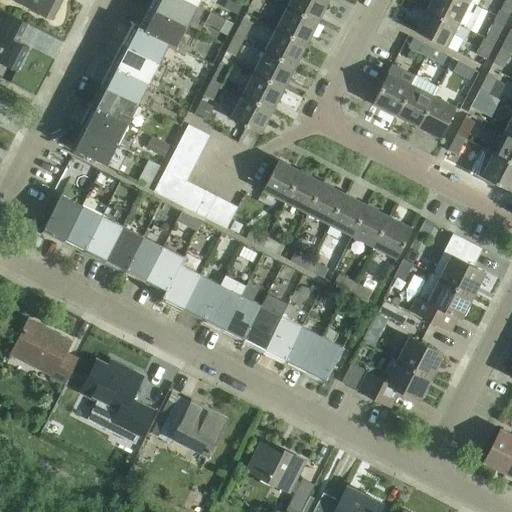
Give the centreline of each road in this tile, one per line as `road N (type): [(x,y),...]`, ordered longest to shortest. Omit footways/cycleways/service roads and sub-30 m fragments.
road 1 (residential): [(427,472),(0,250)]
road 2 (residential): [(511,218),(329,121),(328,97),(377,0)]
road 3 (residential): [(0,209),(108,0)]
road 4 (residential): [(427,472),(511,303)]
